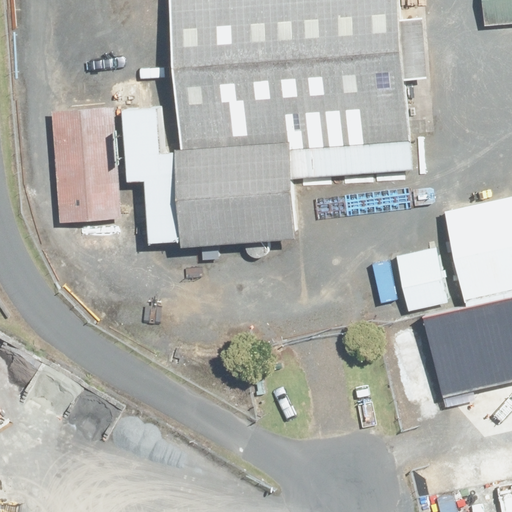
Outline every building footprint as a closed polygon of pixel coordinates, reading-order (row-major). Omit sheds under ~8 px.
[(170,0),(178,100),(182,157),(292,149),(404,140),(393,0),(170,0)] [(511,0),(464,0),(465,8),(511,5),(511,0)] [(152,230),(188,228),(182,157),(178,100),(119,104),(125,180),(148,178),(152,230)] [(292,149),(182,157),(188,228),(188,249),(299,241),(292,149)] [(425,319),(442,397),(511,381),(511,202),(443,218),(464,311),(425,319)] [(428,257),(403,262),(410,292),(435,287),(428,257)] [(217,468),(176,447),(168,462),(209,483),(217,468)]
